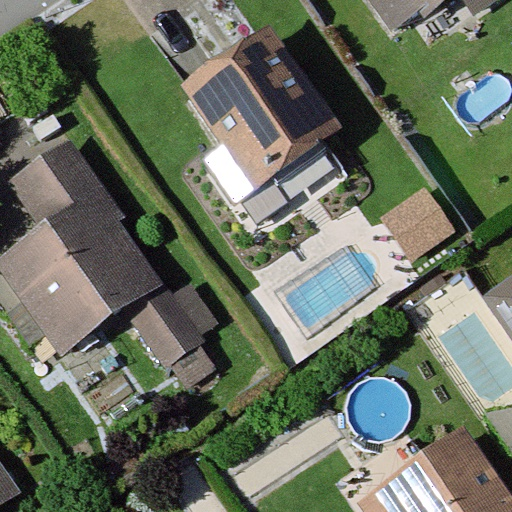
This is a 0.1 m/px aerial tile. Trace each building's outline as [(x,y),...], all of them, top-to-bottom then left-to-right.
[(504,0),(365,0),(392,40),(450,2),(466,25),(504,0)] [(260,41),(177,100),(216,154),(193,170),(229,220),(335,145),(260,41)] [(66,139),(0,186),(0,191),(37,242),(0,268),(0,279),(59,360),(122,314),(165,372),(199,347),(112,228),(125,219),(66,139)] [(427,182),(382,215),(414,258),(459,226),(427,182)] [(511,290),(479,315),(511,360),(511,290)] [(511,511),(511,510),(462,441),(364,509),(366,511),(511,511)] [(0,481),(0,510),(14,501),(0,481)]
